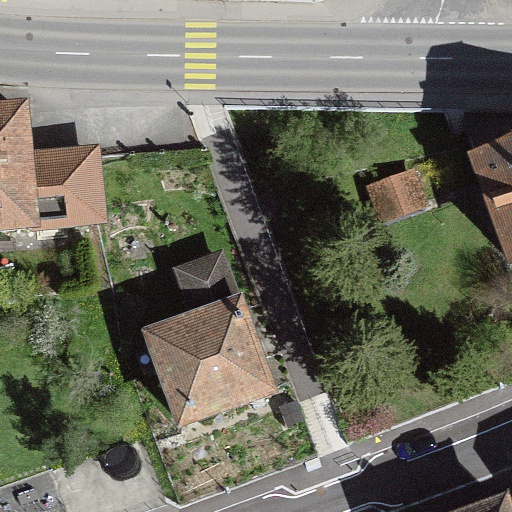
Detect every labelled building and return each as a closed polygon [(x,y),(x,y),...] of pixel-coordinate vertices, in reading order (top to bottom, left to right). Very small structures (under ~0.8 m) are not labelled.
[(0,228),(31,226),(25,163),(20,112),(0,114),(0,228)] [(511,151),(478,164),(511,262),(511,151)] [(91,156),(25,163),(31,226),(97,221),(91,156)] [(379,198),(394,237),(442,219),(428,180),(379,198)] [(219,259),(179,273),(197,322),(151,339),(182,424),(267,393),(219,259)] [(62,511),(48,470),(0,487),(0,511),(62,511)]
